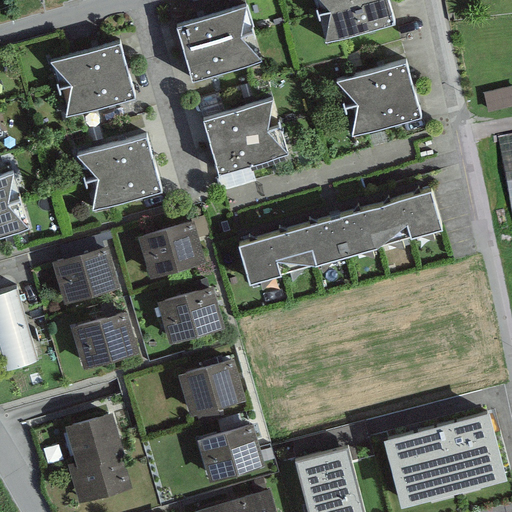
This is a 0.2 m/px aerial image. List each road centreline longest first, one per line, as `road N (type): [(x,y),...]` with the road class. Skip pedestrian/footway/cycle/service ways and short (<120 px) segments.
road 1 (residential): [(135,0),(0,36),(0,452),(33,511)]
road 2 (residential): [(434,0),(511,352)]
road 3 (unknown): [(474,173),(238,237)]
